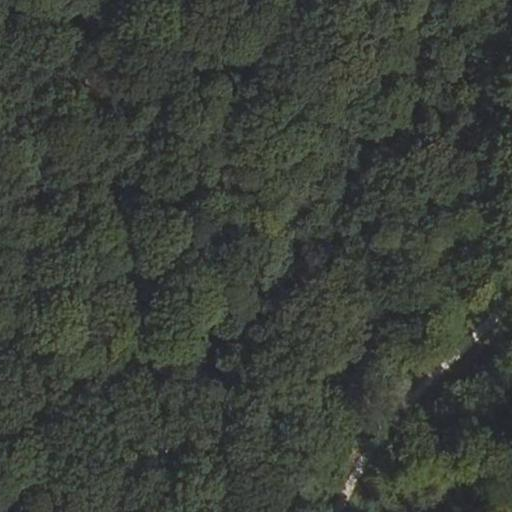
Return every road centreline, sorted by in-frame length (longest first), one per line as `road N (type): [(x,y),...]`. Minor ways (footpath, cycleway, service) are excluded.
road 1 (track): [(127,0),(258,511)]
road 2 (track): [(337,511),(360,461),(511,312)]
